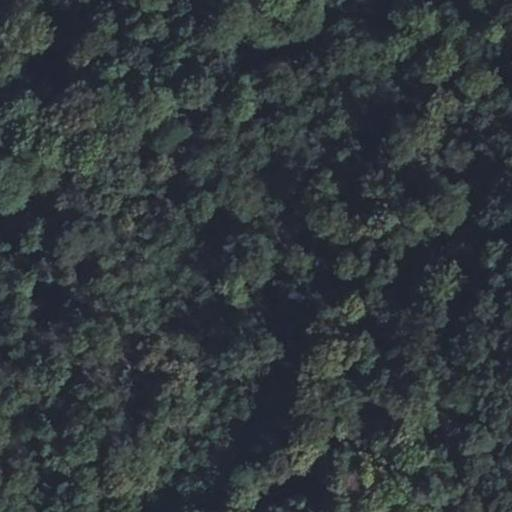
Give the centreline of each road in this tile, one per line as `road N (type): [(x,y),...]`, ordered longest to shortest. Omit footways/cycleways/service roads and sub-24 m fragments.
road 1 (track): [(385,0),(0,223)]
road 2 (track): [(235,511),(375,417),(416,410),(451,423),(467,447),(461,498),(448,511)]
